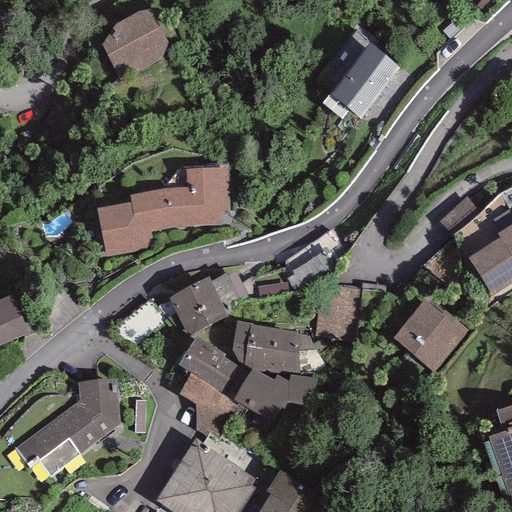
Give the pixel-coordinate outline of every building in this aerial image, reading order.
[(163,4),(151,9),(139,10),(115,24),(101,45),(120,81),(162,59),(168,42),(178,37),(163,4)] [(369,44),(329,95),(359,119),(399,67),(369,44)] [(226,168),(185,170),(187,188),(163,188),(129,195),(131,203),(96,208),(106,257),(153,247),(150,232),(175,227),(228,225),(226,168)] [(511,283),(511,223),(496,234),(499,238),(467,257),(492,296),(511,283)] [(329,236),(276,265),(293,297),(347,267),(329,236)] [(209,277),(169,298),(188,336),(226,316),(221,306),(238,297),(226,274),(212,282),(209,277)] [(385,294),(338,287),(318,311),(314,336),(378,344),(385,294)] [(22,291),(0,299),(0,345),(37,331),(22,291)] [(423,300),(392,339),(434,372),(469,330),(444,310),(441,314),(423,300)] [(252,324),(236,321),(232,350),(238,362),(250,369),(253,367),(260,371),(298,375),(298,331),(251,326),(252,324)] [(224,355),(196,337),(178,364),(191,373),(220,391),(236,366),(223,357),(224,355)] [(315,406),(317,379),(299,376),(291,376),(288,381),(277,375),(273,380),(259,372),(253,369),(233,400),(241,405),(273,423),(287,402),(315,406)] [(220,391),(191,373),(180,394),(196,404),(195,434),(206,438),(209,433),(219,438),(241,405),(233,400),(220,391)] [(72,407),(19,450),(47,484),(113,431),(109,383),(70,386),(72,407)] [(511,404),(495,411),(502,432),(488,437),(508,497),(511,495),(511,404)] [(240,511),(257,481),(195,440),(156,501),(172,511),(240,511)] [(325,511),(329,507),(282,479),(262,511),(325,511)]
